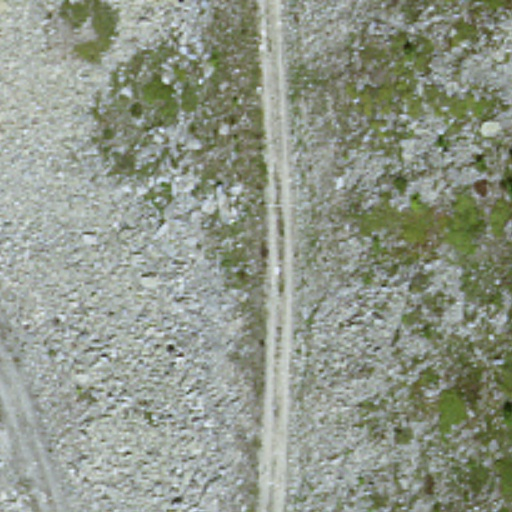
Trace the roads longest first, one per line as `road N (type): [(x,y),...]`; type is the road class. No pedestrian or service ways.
road 1 (track): [(257,0),(294,409),(273,511)]
road 2 (track): [(48,511),(0,366)]
